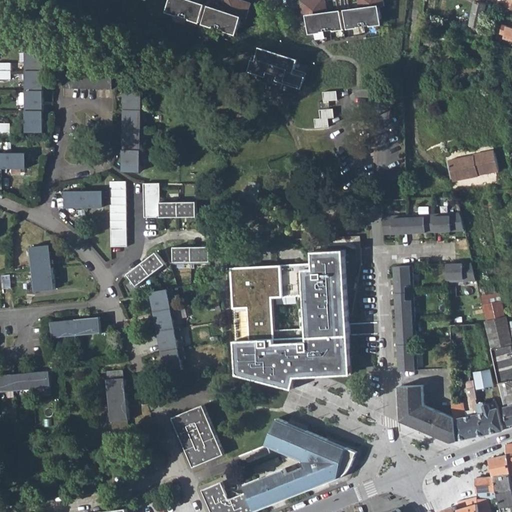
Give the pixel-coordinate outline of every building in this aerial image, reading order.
[(219,0),(217,7),(199,1),(199,0),(172,0),(169,9),(236,32),(241,17),(246,19),(252,2),(245,0),(219,0)] [(330,29),(381,23),(380,7),(384,6),(383,0),(352,0),(354,8),(335,10),(333,0),(302,0),(304,16),(309,16),(311,32),(330,29)] [(434,0),(425,0),(423,14),(433,16),(434,0)] [(487,3),(477,1),(470,26),(480,29),(487,3)] [(511,27),(504,25),(501,33),(506,34),(505,39),(511,40),(511,27)] [(481,41),(491,43),(492,37),(483,35),(481,41)] [(297,59),(262,47),(259,56),(257,61),(254,60),(252,67),(263,71),(262,74),(271,78),(272,74),(278,76),(277,80),(285,83),(287,79),(304,85),(306,78),(293,73),(294,69),(297,59)] [(27,51),(27,71),(44,71),(44,51),(27,51)] [(0,62),(0,70),(11,71),(11,63),(0,62)] [(308,74),(294,69),(293,73),(306,78),(308,74)] [(0,78),(11,78),(11,71),(0,70),(0,78)] [(27,71),(27,91),(44,92),(44,71),(27,71)] [(81,90),(81,73),(73,73),(73,90),(81,90)] [(81,73),(81,90),(89,90),(89,73),(81,73)] [(97,90),(97,73),(89,73),(89,90),(97,90)] [(105,90),(105,73),(97,73),(97,90),(105,90)] [(113,90),(114,73),(105,73),(105,90),(113,90)] [(126,90),(126,111),(142,111),(143,102),(147,102),(147,91),(126,90)] [(324,100),(338,99),(338,90),(324,91),(324,100)] [(27,91),(27,111),(44,111),(44,92),(27,91)] [(316,127),(329,127),(329,117),(333,116),(333,111),(333,108),(320,108),(320,110),(321,117),(315,117),(316,127)] [(44,132),(44,111),(27,111),(27,132),(44,132)] [(146,122),(146,111),(142,111),(126,111),(125,131),(142,131),(142,122),(146,122)] [(0,122),(0,139),(4,139),(10,140),(10,123),(0,122)] [(146,142),(146,131),(142,131),(125,131),(125,151),(141,152),(141,142),(146,142)] [(473,154),(447,159),(452,181),(498,171),(493,148),(473,153),(473,154)] [(145,163),(145,152),(141,152),(125,151),(124,171),(141,172),(141,162),(145,163)] [(27,153),(3,152),(3,167),(27,167),(27,153)] [(126,189),(126,181),(116,181),(116,189),(126,189)] [(160,183),(143,183),(145,216),(197,215),(196,199),(160,200),(160,183)] [(67,207),(86,207),(85,192),(67,192),(67,207)] [(104,192),(85,192),(86,207),(104,207),(104,192)] [(126,196),(116,196),(116,204),(127,204),(126,196)] [(127,212),(116,212),(117,220),(127,220),(127,212)] [(456,229),(466,228),(462,213),(436,214),(437,229),(437,232),(452,232),(456,229)] [(427,230),(437,229),(436,214),(410,215),(410,233),(423,233),(427,230)] [(392,215),(384,215),(385,231),(393,231),(392,215)] [(397,233),(410,233),(410,215),(392,215),(393,231),(395,231),(397,233)] [(127,228),(117,228),(117,238),(127,237),(127,228)] [(127,246),(127,237),(117,238),(117,246),(127,246)] [(328,239),(323,247),(345,247),(352,250),(361,250),(361,238),(328,239)] [(32,247),(34,269),(53,267),(51,245),(32,247)] [(209,246),(174,246),(174,263),(209,262),(209,246)] [(304,377),(351,375),(345,251),(314,252),(315,264),(232,268),(238,375),(293,389),(296,377),(296,372),(304,371),(304,377)] [(138,287),(166,265),(156,252),(127,274),(138,287)] [(449,282),(478,281),(474,265),(464,266),(462,263),(448,264),(449,282)] [(397,292),(399,292),(415,291),(415,266),(398,266),(398,276),(397,278),(396,278),(397,292)] [(55,289),(53,267),(34,269),(36,291),(55,289)] [(500,301),(499,294),(498,294),(498,291),(494,292),(492,284),(479,286),(483,305),(500,301)] [(152,292),(156,313),(172,310),(170,301),(174,300),(172,289),(165,290),(152,292)] [(416,318),(415,291),(399,292),(402,300),(405,309),(409,318),(416,318)] [(400,308),(400,318),(409,318),(405,309),(402,300),(399,292),(397,292),(397,307),(398,307),(400,308)] [(500,301),(483,305),(487,320),(505,316),(502,301),(500,301)] [(178,321),(176,310),(172,310),(156,313),(159,333),(175,330),(174,321),(178,321)] [(505,316),(487,320),(488,323),(488,324),(496,368),(503,401),(506,412),(509,425),(511,424),(511,327),(509,328),(506,316),(505,316)] [(100,318),(76,320),(77,334),(101,332),(100,318)] [(401,329),(398,332),(399,345),(411,344),(411,323),(409,318),(400,318),(401,329)] [(417,344),(416,318),(409,318),(411,323),(411,344),(417,344)] [(54,336),(77,334),(76,320),(54,322),(54,336)] [(182,340),(180,329),(175,330),(159,333),(163,353),(179,349),(177,341),(182,340)] [(402,361),(402,371),(412,371),(411,344),(399,345),(399,358),(402,361)] [(185,360),(183,348),(179,349),(163,353),(167,373),(183,370),(181,360),(185,360)] [(479,388),(494,385),(491,368),(476,371),(479,388)] [(50,371),(32,373),(33,388),(51,386),(50,371)] [(108,372),(111,401),(127,400),(126,379),(124,378),(124,371),(108,372)] [(32,373),(13,374),(15,389),(33,388),(32,373)] [(13,374),(0,375),(0,390),(15,389),(13,374)] [(457,383),(453,384),(453,386),(451,386),(454,414),(455,417),(459,440),(486,434),(478,403),(477,398),(478,398),(475,379),(466,380),(468,387),(467,388),(471,409),(473,409),(474,413),(466,415),(461,386),(458,386),(457,383)] [(413,386),(400,387),(402,422),(419,428),(413,410),(413,401),(413,386)] [(436,435),(452,442),(456,441),(459,440),(455,417),(424,405),(423,386),(413,386),(413,401),(413,410),(419,428),(425,430),(426,429),(428,429),(429,427),(436,430),(435,433),(437,433),(436,435)] [(129,420),(127,400),(111,401),(113,429),(129,428),(128,420),(129,420)] [(486,401),(478,403),(486,434),(504,430),(503,427),(499,408),(491,410),(489,403),(486,403),(486,401)] [(496,402),(489,403),(491,410),(499,408),(496,402)] [(205,405),(173,418),(194,467),(225,453),(205,405)] [(326,444),(328,440),(307,431),(305,434),(286,427),(288,423),(278,419),(267,445),(283,452),(286,447),(306,456),(304,460),(305,461),(310,463),(318,466),(323,469),(329,483),(342,477),(346,474),(348,472),(350,469),(351,467),(353,463),(356,457),(358,453),(346,448),(344,451),(326,444)] [(286,427),(305,434),(307,431),(288,423),(286,427)] [(346,448),(328,440),(326,444),(344,451),(346,448)] [(283,452),(304,460),(306,456),(286,447),(283,452)] [(500,507),(511,505),(511,483),(511,477),(510,474),(508,455),(491,458),(495,476),(496,477),(497,492),(497,493),(498,498),(500,507)] [(310,465),(310,463),(305,461),(307,466),(302,467),(311,490),(328,483),(329,483),(323,469),(318,466),(316,468),(310,465)] [(285,496),(286,499),(311,490),(302,467),(287,473),(286,468),(244,484),(247,492),(255,511),(268,506),(266,503),(285,496)] [(477,477),(478,492),(492,491),(492,493),(492,498),(493,498),(498,498),(497,493),(497,492),(496,477),(495,476),(477,477)] [(205,489),(213,511),(253,511),(255,511),(247,492),(231,498),(225,482),(205,489)] [(285,496),(266,503),(268,506),(286,499),(285,496)] [(471,505),(461,508),(457,509),(457,511),(490,511),(491,511),(490,511),(479,511),(478,498),(478,496),(469,498),(471,505)] [(488,498),(478,498),(479,511),(490,511),(491,511),(490,508),(488,498)]
